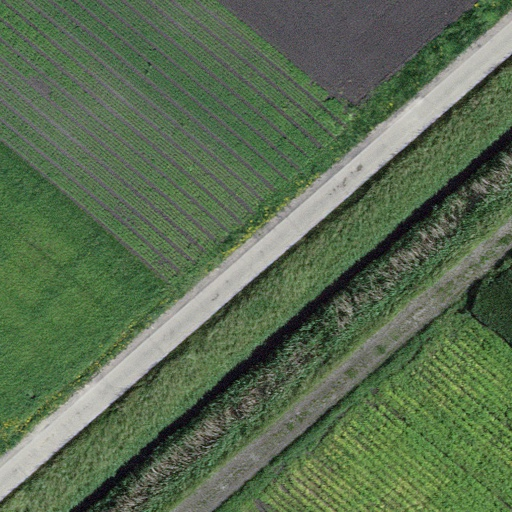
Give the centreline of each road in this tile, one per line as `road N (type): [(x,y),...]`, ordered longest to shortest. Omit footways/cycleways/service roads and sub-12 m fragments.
road 1 (track): [(511,37),(0,482)]
road 2 (track): [(511,240),(197,511)]
